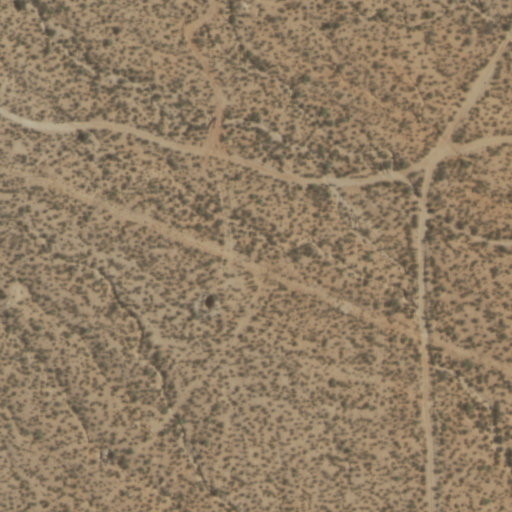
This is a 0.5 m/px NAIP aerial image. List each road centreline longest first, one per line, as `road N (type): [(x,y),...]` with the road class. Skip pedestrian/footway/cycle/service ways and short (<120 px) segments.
road 1 (residential): [(495,0),(460,49),(435,145),(441,511)]
road 2 (residential): [(511,154),(440,125),(208,140),(0,92)]
